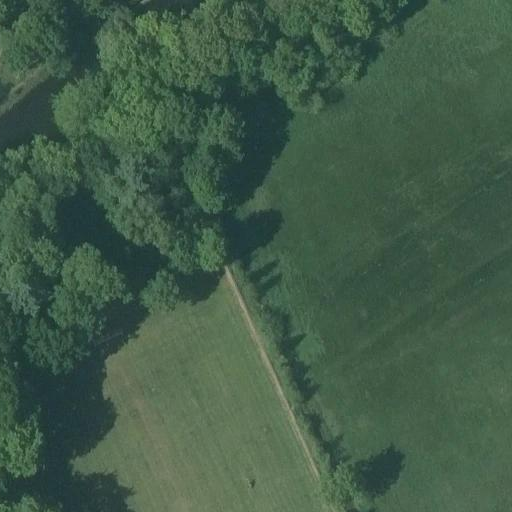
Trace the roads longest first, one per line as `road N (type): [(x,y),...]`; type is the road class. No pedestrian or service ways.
road 1 (track): [(0,218),(156,98)]
road 2 (track): [(176,96),(303,0)]
